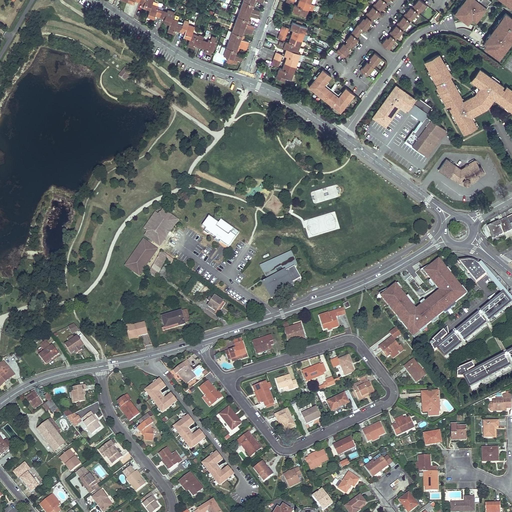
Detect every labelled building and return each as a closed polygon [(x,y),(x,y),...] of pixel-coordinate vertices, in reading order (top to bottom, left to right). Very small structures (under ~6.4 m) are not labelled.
[(143,7),(150,9),(152,4),(153,0),(140,0),(140,2),(144,4),(143,7)] [(243,0),(240,8),(259,15),(260,11),(253,9),(252,8),(253,4),(243,0)] [(301,0),(299,0),(297,6),(308,10),(310,3),(311,3),(301,0)] [(377,0),(336,52),(343,58),(358,39),(356,38),(356,37),(363,29),(365,30),(388,0),(377,0)] [(381,43),(388,49),(417,13),(419,13),(426,4),(420,0),(417,0),(412,8),(411,7),(381,43)] [(511,0),(465,0),(466,1),(464,4),(463,4),(458,10),(457,11),(461,14),(459,16),(460,16),(466,21),(466,20),(469,22),(473,17),(476,19),(479,16),(480,16),(482,14),(487,7),(486,6),(490,0),(503,0),(505,1),(506,2),(506,1),(509,3),(509,4),(511,6),(511,16),(511,17),(506,13),(503,17),(501,19),(502,20),(495,30),(494,29),(492,32),(491,32),(492,33),(490,37),(489,36),(487,38),(484,42),(487,44),(485,47),(489,50),(489,51),(490,49),(494,51),(493,53),(496,54),(499,57),(505,48),(506,49),(508,46),(508,45),(507,44),(511,38),(511,0)] [(155,15),(160,17),(162,10),(158,8),(158,6),(152,4),(150,9),(147,16),(154,18),(155,15)] [(294,5),(292,11),(297,13),(300,14),(306,16),(308,10),(297,6),(294,5)] [(240,8),(237,16),(248,20),(249,16),(251,16),(257,19),(259,15),(240,8)] [(164,22),(170,24),(172,19),(175,12),(168,10),(167,12),(162,10),(160,17),(164,19),(164,22)] [(237,16),(235,24),(253,30),(254,27),(250,25),(251,21),(249,20),(248,20),(237,16)] [(502,20),(501,19),(503,17),(502,16),(493,28),(494,29),(495,30),(502,20)] [(175,30),(180,32),(182,25),(182,22),(172,19),(170,24),(168,30),(174,33),(175,30)] [(185,33),(184,36),(190,39),(192,33),(195,27),(188,24),(189,22),(184,20),(182,25),(180,32),(185,33)] [(293,29),(304,34),(307,35),(308,33),(305,32),(307,27),(301,25),(295,23),(293,22),(290,28),(293,29)] [(232,31),(242,35),(243,31),(245,32),(252,34),(253,30),(235,24),(232,31)] [(291,36),(302,40),(304,34),(293,29),(291,36)] [(232,31),(229,39),(247,46),(249,42),(242,40),(241,39),(242,35),(232,31)] [(195,45),(200,47),(203,40),(198,38),(199,36),(192,33),(190,39),(188,45),(194,48),(195,45)] [(288,42),(300,46),(300,45),(302,41),(302,40),(291,36),(288,42)] [(204,51),(210,54),(215,42),(208,39),(208,41),(203,40),(200,47),(205,48),(204,51)] [(226,47),(236,51),(238,47),(239,47),(246,50),(247,46),(229,39),(226,47)] [(288,42),(286,48),(297,53),(300,46),(288,42)] [(223,55),(242,61),(243,57),(237,55),(235,55),(236,51),(226,47),(226,48),(224,55),(223,55)] [(287,56),(298,60),(300,54),(297,53),(286,48),(285,53),(284,55),(287,56)] [(374,52),(360,71),(367,76),(382,58),(374,52)] [(511,90),(506,86),(504,89),(502,88),(503,86),(479,69),(471,80),(478,86),(477,86),(476,86),(476,87),(476,86),(476,87),(475,87),(474,87),(474,88),(473,88),(473,89),(472,89),(472,90),(471,90),(471,91),(473,95),(462,101),(451,79),(450,80),(448,78),(451,76),(444,62),(443,62),(439,54),(424,62),(429,70),(438,87),(436,87),(447,107),(451,105),(452,107),(449,108),(464,134),(477,127),(471,117),(485,109),(484,108),(489,101),(491,102),(494,98),(496,95),(498,97),(496,100),(511,111),(511,90)] [(284,62),(296,66),(298,60),(287,56),(284,62)] [(284,62),(282,69),(293,73),(296,66),(284,62)] [(131,72),(124,67),(118,76),(125,81),(131,72)] [(285,77),(291,79),(293,73),(282,69),(279,67),(279,69),(277,74),(285,77)] [(315,79),(309,87),(312,89),(318,95),(330,104),(337,110),(340,112),(346,104),(352,97),(354,94),(346,88),(342,92),(338,97),(324,85),(327,81),(331,76),(323,69),(320,72),(315,79)] [(329,82),(327,81),(324,85),(338,97),(342,92),(341,91),(338,94),(326,85),(329,82)] [(416,100),(396,85),(373,117),(386,126),(401,105),(408,110),(416,100)] [(433,107),(418,97),(408,110),(423,121),(415,131),(413,130),(405,140),(428,157),(446,132),(444,130),(445,129),(426,116),(433,107)] [(471,183),(476,180),(475,178),(485,173),(481,167),(479,167),(476,162),(470,165),(469,164),(464,167),(464,169),(462,170),(461,169),(446,159),(439,169),(458,183),(462,181),(463,181),(463,182),(464,183),(464,184),(466,185),(467,185),(468,184),(469,184),(469,183),(471,183)] [(310,192),(314,204),(340,195),(336,184),(310,192)] [(162,210),(159,215),(156,213),(145,229),(148,231),(145,235),(153,241),(150,245),(143,240),(126,266),(140,275),(157,249),(153,247),(156,242),(159,245),(159,243),(161,244),(166,236),(164,235),(169,228),(171,229),(177,221),(176,220),(176,219),(162,210)] [(511,228),(510,224),(511,222),(511,214),(487,227),(493,239),(511,229),(511,228)] [(209,216),(202,226),(206,229),(204,232),(208,235),(209,234),(210,232),(216,236),(215,238),(214,240),(219,243),(220,242),(222,240),(230,246),(237,236),(239,232),(221,219),(218,223),(209,216)] [(161,251),(149,273),(155,278),(167,255),(161,251)] [(291,251),(260,266),(267,280),(263,282),(271,298),(275,295),(274,295),(285,287),(287,289),(302,282),(300,279),(301,278),(294,267),(297,265),(291,251)] [(486,274),(478,264),(476,263),(474,262),(471,261),(465,261),(461,262),(456,261),(462,267),(462,266),(476,283),(486,274)] [(401,323),(413,338),(419,333),(426,328),(431,324),(437,319),(443,314),(455,305),(466,296),(461,289),(450,275),(446,271),(443,266),(439,262),(422,271),(428,278),(431,282),(435,286),(440,292),(442,295),(438,297),(436,295),(430,300),(432,302),(427,306),(426,304),(422,307),(420,308),(422,310),(418,314),(416,312),(412,307),(406,299),(399,291),(396,287),(383,293),(385,295),(381,298),(389,308),(391,306),(393,310),(391,311),(398,320),(400,318),(403,322),(401,323)] [(428,278),(422,271),(420,272),(426,280),(428,278)] [(501,309),(509,302),(503,294),(481,312),(488,320),(493,316),(501,309)] [(213,295),(211,298),(209,297),(207,300),(210,303),(208,306),(216,311),(219,308),(221,310),(225,303),(215,296),(213,295)] [(414,306),(408,298),(406,299),(412,307),(414,306)] [(510,304),(509,302),(501,309),(502,310),(510,304)] [(456,306),(455,305),(443,314),(445,315),(456,306)] [(502,310),(501,309),(493,316),(494,317),(502,310)] [(185,323),(190,321),(187,310),(181,312),(184,320),(185,323)] [(181,312),(181,311),(162,317),(165,328),(175,325),(175,327),(185,324),(185,323),(184,320),(181,312)] [(335,317),(337,316),(335,311),(320,316),(324,330),(327,328),(328,331),(331,330),(331,329),(338,326),(335,317)] [(479,327),(485,322),(478,315),(457,332),(463,340),(471,333),(479,327)] [(132,326),(126,327),(127,331),(129,338),(137,336),(137,337),(138,336),(147,334),(144,323),(132,326)] [(79,330),(74,324),(68,327),(72,334),(79,330)] [(284,329),(288,341),(301,337),(302,338),(305,337),(301,324),(284,329)] [(438,349),(444,356),(452,349),(460,343),(454,335),(450,338),(447,327),(433,341),(435,343),(431,346),(434,351),(438,349)] [(481,328),(479,327),(471,333),(473,335),(481,328)] [(389,333),(393,338),(399,333),(395,328),(389,333)] [(473,335),(471,333),(463,340),(465,342),(473,335)] [(80,347),(83,345),(77,336),(74,338),(70,341),(65,345),(71,353),(74,351),(76,354),(81,350),(80,347)] [(257,354),(271,349),(270,345),(269,342),(273,341),(271,336),(253,341),(257,354)] [(399,347),(391,337),(379,347),(387,357),(399,347)] [(242,358),(247,357),(242,342),(234,345),(236,349),(225,352),(226,355),(229,354),(231,359),(232,362),(237,360),(236,357),(241,355),(242,358)] [(45,364),(59,353),(52,345),(50,347),(48,343),(42,348),(44,351),(39,355),(45,364)] [(462,344),(460,343),(452,349),(454,351),(462,344)] [(454,351),(452,349),(444,356),(446,358),(454,351)] [(349,364),(352,363),(348,355),(338,360),(337,357),(334,359),(337,366),(340,365),(345,375),(354,371),(352,366),(351,367),(349,364)] [(457,377),(465,377),(470,386),(479,381),(488,376),(494,373),(500,370),(509,365),(505,356),(477,371),(469,375),(467,371),(465,366),(458,369),(457,377)] [(404,366),(416,382),(425,375),(413,359),(404,366)] [(188,365),(189,364),(186,360),(178,367),(173,371),(176,374),(178,373),(187,384),(195,378),(190,371),(186,366),(188,365)] [(0,386),(0,387),(15,375),(7,365),(5,367),(2,363),(0,363),(0,386)] [(320,365),(320,364),(302,371),(306,381),(324,374),(323,373),(326,372),(323,364),(320,365)] [(295,380),(292,381),(289,375),(276,379),(279,389),(288,387),(289,390),(297,387),(295,380)] [(369,382),(369,383),(365,376),(359,379),(360,381),(352,386),(358,399),(368,394),(369,396),(375,393),(369,382)] [(325,388),(335,384),(333,378),(326,381),(327,383),(324,384),(324,385),(321,386),(323,389),(325,388)] [(160,391),(166,387),(160,379),(152,385),(145,391),(151,398),(157,405),(162,413),(170,407),(177,401),(171,394),(165,398),(165,401),(162,401),(163,398),(160,394),(157,393),(157,391),(160,391)] [(217,393),(208,381),(199,387),(205,395),(212,404),(213,405),(221,398),(217,393)] [(255,392),(257,391),(262,402),(262,403),(264,402),(265,406),(273,403),(268,389),(271,387),(270,383),(266,384),(266,382),(253,387),(255,392)] [(311,393),(317,391),(314,383),(307,385),(311,393)] [(74,392),(73,392),(75,403),(84,401),(82,391),(86,390),(85,386),(73,388),(74,392)] [(165,401),(165,398),(160,391),(157,391),(157,393),(160,394),(163,398),(162,401),(165,401)] [(427,412),(439,411),(438,391),(422,392),(422,398),(426,398),(427,412)] [(505,408),(511,408),(511,399),(510,399),(510,395),(510,391),(506,392),(506,395),(505,395),(503,396),(503,399),(502,399),(502,398),(496,398),(496,402),(493,402),(493,411),(505,411),(505,408)] [(35,392),(26,398),(29,402),(34,409),(42,403),(35,392)] [(327,402),(331,411),(349,403),(344,394),(327,402)] [(212,404),(205,395),(202,397),(209,407),(212,404)] [(124,397),(117,402),(121,407),(120,408),(124,413),(125,413),(128,417),(127,418),(130,421),(139,414),(129,401),(128,402),(124,397)] [(50,409),(55,405),(51,400),(48,401),(46,404),(50,409)] [(299,410),(306,424),(321,417),(316,407),(311,410),(309,406),(299,410)] [(241,423),(229,407),(220,414),(232,430),(241,423)] [(282,421),(286,430),(295,426),(287,409),(275,415),(279,423),(282,421)] [(91,412),(83,418),(85,420),(87,419),(88,420),(83,423),(92,434),(100,428),(97,423),(92,417),(94,416),(91,412)] [(141,425),(150,418),(147,414),(138,421),(141,425)] [(188,428),(194,423),(188,416),(181,421),(174,427),(180,435),(185,442),(191,449),(198,444),(206,438),(200,430),(194,435),(194,437),(191,437),(191,434),(188,430),(186,430),(186,428),(188,428)] [(394,420),(396,424),(392,425),(397,435),(400,434),(414,427),(410,417),(407,419),(406,417),(404,418),(403,416),(394,420)] [(151,424),(153,423),(149,418),(138,427),(142,431),(144,434),(144,440),(153,441),(154,434),(153,434),(154,430),(150,429),(151,424)] [(47,421),(37,429),(46,441),(55,451),(65,443),(47,421)] [(494,427),(498,427),(498,421),(483,421),(484,437),(494,437),(494,427)] [(362,431),(367,442),(371,440),(378,436),(385,433),(380,423),(373,426),(366,429),(362,431)] [(451,425),(451,440),(466,439),(466,426),(457,427),(457,424),(451,425)] [(194,437),(194,435),(188,428),(186,428),(186,430),(188,430),(191,434),(191,437),(194,437)] [(424,434),(426,445),(436,443),(436,441),(441,440),(439,431),(424,434)] [(261,448),(248,432),(236,441),(239,446),(241,445),(242,444),(252,456),(261,448)] [(333,445),(337,455),(355,446),(350,437),(333,445)] [(0,438),(0,452),(2,454),(9,449),(9,450),(12,447),(7,440),(4,443),(0,438)] [(110,441),(101,449),(107,456),(113,464),(121,457),(115,449),(113,450),(112,448),(113,446),(114,446),(110,441)] [(242,444),(241,445),(250,457),(252,456),(242,444)] [(159,454),(164,461),(169,468),(177,463),(178,464),(182,461),(177,454),(174,457),(172,454),(167,448),(159,454)] [(495,461),(495,455),(498,455),(497,448),(482,448),(483,461),(495,461)] [(69,450),(61,456),(67,463),(65,465),(71,472),(81,464),(69,450)] [(324,450),(318,453),(312,455),(311,454),(308,456),(308,457),(305,459),(307,462),(307,463),(311,462),(313,467),(321,464),(328,460),(324,450)] [(217,464),(223,459),(217,452),(209,458),(202,464),(208,471),(214,478),(219,486),(227,480),(234,474),(228,467),(222,471),(222,474),(220,473),(220,471),(217,467),(214,466),(214,464),(217,464)] [(418,455),(418,463),(415,463),(416,468),(419,468),(419,472),(423,472),(425,472),(431,471),(431,467),(429,467),(429,462),(430,462),(430,455),(418,455)] [(365,467),(373,477),(392,462),(387,456),(383,459),(382,457),(374,463),(372,461),(365,467)] [(342,468),(349,464),(347,459),(339,463),(342,468)] [(273,475),(262,461),(254,468),(264,481),(273,475)] [(313,467),(311,462),(307,463),(310,470),(314,469),(321,465),(321,464),(313,467)] [(222,474),(222,471),(217,464),(214,464),(214,466),(217,467),(220,471),(220,473),(222,474)] [(78,475),(86,470),(83,467),(76,473),(78,475)] [(297,477),(301,475),(298,468),(283,475),(289,487),(300,482),(297,477)] [(81,478),(80,479),(88,490),(87,491),(90,494),(95,490),(96,489),(94,486),(97,483),(88,472),(88,473),(86,470),(78,475),(81,478)] [(425,472),(426,487),(426,491),(437,490),(437,471),(431,471),(425,472)] [(28,472),(21,478),(31,491),(38,485),(39,486),(42,484),(36,477),(33,479),(28,472)] [(135,472),(126,478),(136,491),(145,484),(139,477),(135,472)] [(359,479),(349,472),(342,482),(339,480),(339,481),(335,479),(332,484),(335,486),(338,488),(346,493),(351,485),(354,487),(359,479)] [(193,496),(202,489),(190,473),(179,482),(182,486),(184,484),(189,490),(193,496)] [(314,495),(318,500),(317,501),(323,510),(332,503),(322,489),(314,495)] [(101,490),(92,497),(102,511),(103,511),(113,505),(101,490)] [(153,496),(150,493),(144,498),(145,500),(146,501),(143,504),(149,511),(153,511),(159,507),(155,502),(151,497),(153,496)] [(417,505),(408,493),(399,500),(404,507),(406,506),(410,511),(417,505)] [(53,494),(42,503),(48,511),(59,511),(61,511),(58,507),(61,504),(53,494)] [(357,508),(365,502),(360,495),(345,506),(349,511),(356,511),(359,510),(357,508)] [(474,496),(464,497),(464,502),(454,503),(454,511),(474,511),(474,496)] [(220,511),(213,500),(198,509),(200,511),(205,511),(208,510),(208,511),(220,511)] [(485,503),(485,511),(500,511),(500,502),(485,503)] [(428,511),(433,509),(430,505),(429,503),(424,507),(427,511),(428,511)]
